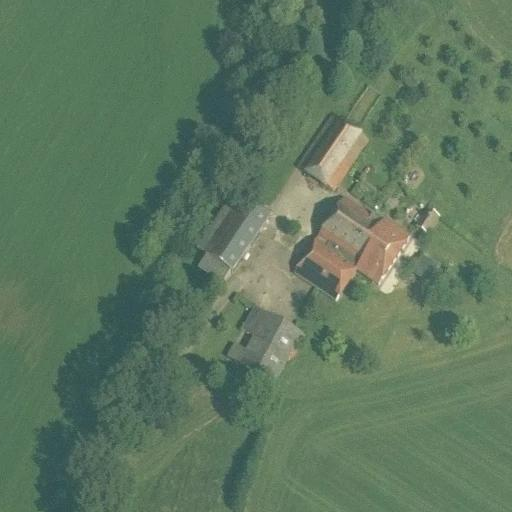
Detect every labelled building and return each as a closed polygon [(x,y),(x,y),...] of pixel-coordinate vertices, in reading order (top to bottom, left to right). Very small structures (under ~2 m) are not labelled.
[(298,170),(333,194),(368,143),(332,118),(298,170)] [(232,274),(233,275),(270,221),(235,197),(198,251),(210,259),(200,274),(222,288),(232,274)] [(295,275),(337,303),(357,272),(379,287),(409,241),(374,216),(371,220),(344,201),(295,275)] [(416,230),(427,238),(439,220),(428,213),(416,230)] [(227,359),(275,385),(302,336),(254,310),(242,333),(254,340),(247,353),(234,346),(227,359)]
